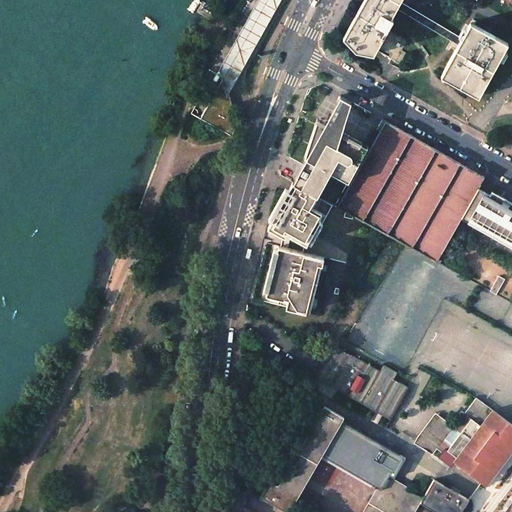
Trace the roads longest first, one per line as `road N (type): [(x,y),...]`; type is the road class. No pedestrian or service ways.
road 1 (primary): [(194,511),(221,289),(294,51)]
road 2 (residential): [(294,51),(511,171)]
